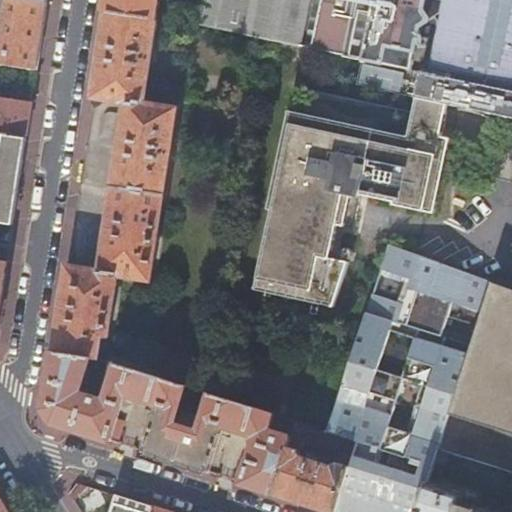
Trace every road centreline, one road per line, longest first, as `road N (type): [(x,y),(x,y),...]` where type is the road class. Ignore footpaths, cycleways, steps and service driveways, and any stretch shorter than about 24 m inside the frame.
road 1 (residential): [(76,0),(8,436)]
road 2 (residential): [(8,436),(243,511)]
